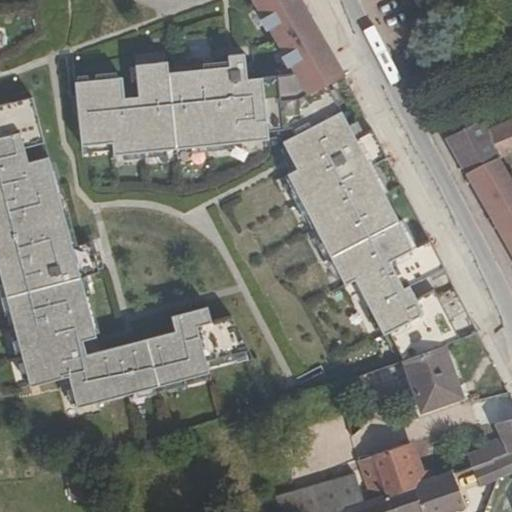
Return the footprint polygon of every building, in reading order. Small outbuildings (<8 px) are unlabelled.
[(344,79),(300,0),(253,0),(295,74),(291,77),(247,80),(245,56),(228,57),(229,68),(169,74),(167,63),(135,66),(138,98),(124,99),(122,79),(74,83),(82,147),(112,145),(113,157),(281,140),(297,172),(287,176),(345,288),(355,283),(383,338),(389,335),(402,361),(443,347),(459,340),(435,292),(417,301),(410,289),(446,270),(431,242),(414,250),(371,169),(388,160),(373,132),(356,140),(328,87),(344,79)] [(0,106),(0,278),(29,389),(68,379),(76,410),(208,375),(205,364),(241,354),(231,318),(211,324),(207,309),(170,318),(174,333),(99,353),(80,278),(98,274),(90,243),(72,247),(48,158),(27,164),(24,149),(44,144),(32,98),(0,106)] [(499,158),(511,152),(511,124),(490,133),(483,120),(446,140),(465,175),(499,158)] [(465,175),(511,255),(511,180),(499,158),(465,175)] [(463,398),(443,347),(402,361),(421,413),(463,398)] [(481,400),(484,417),(511,412),(508,395),(481,400)] [(511,453),(511,419),(495,426),(500,437),(485,443),(487,447),(468,455),(473,469),(511,453)] [(359,461),(373,501),(420,484),(406,444),(359,461)] [(363,505),(346,511),(454,511),(466,508),(453,476),(452,473),(420,484),(373,501),(363,505)] [(277,499),(281,511),(344,511),(346,511),(363,505),(353,475),(277,499)]
